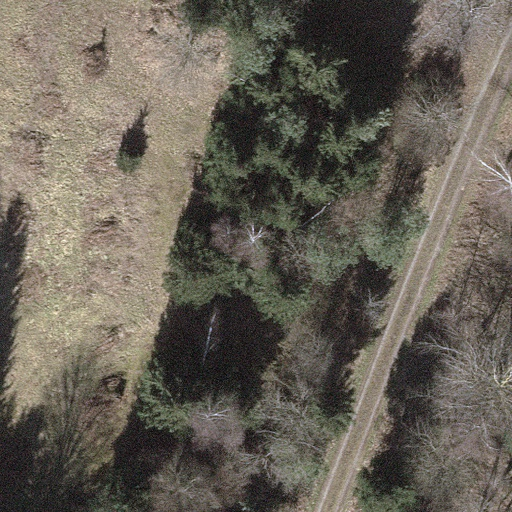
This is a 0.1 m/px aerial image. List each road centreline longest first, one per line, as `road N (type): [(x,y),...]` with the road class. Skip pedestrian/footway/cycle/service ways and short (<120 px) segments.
road 1 (track): [(334,511),(511,52)]
road 2 (track): [(359,0),(511,45)]
